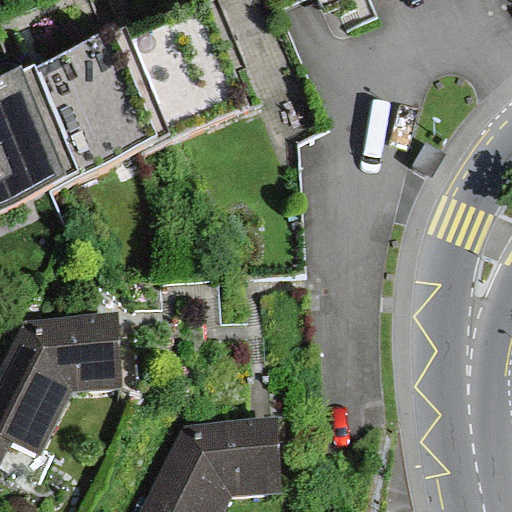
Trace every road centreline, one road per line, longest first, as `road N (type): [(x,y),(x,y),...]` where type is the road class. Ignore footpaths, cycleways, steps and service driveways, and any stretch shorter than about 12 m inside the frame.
road 1 (unclassified): [(511,69),(462,34),(434,36),(410,43),(380,82),(362,198),(371,408)]
road 2 (secondary): [(511,144),(478,187),(452,257),(449,319),(465,400)]
road 3 (secondary): [(465,400),(511,286)]
